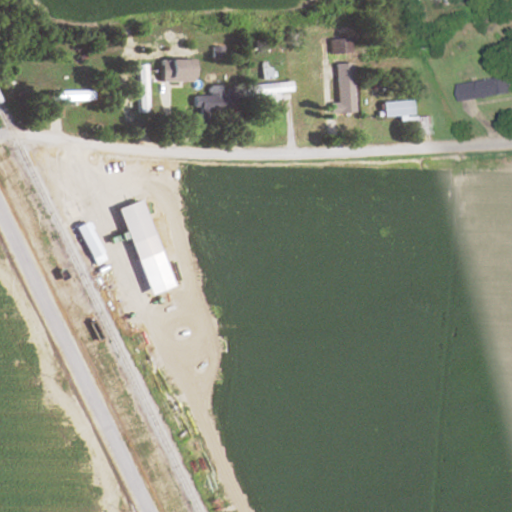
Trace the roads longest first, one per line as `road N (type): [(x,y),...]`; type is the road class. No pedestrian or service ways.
road 1 (residential): [(0,136),(265,154),(511,142)]
road 2 (track): [(143,148),(144,195),(175,308),(177,333),(163,358),(233,511)]
road 3 (residential): [(141,511),(0,225)]
